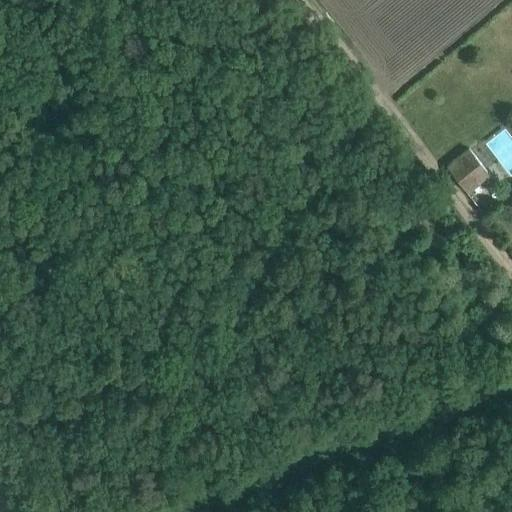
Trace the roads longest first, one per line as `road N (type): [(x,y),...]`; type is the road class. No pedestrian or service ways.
road 1 (unclassified): [(163,511),(511,373)]
road 2 (track): [(290,0),(511,267)]
